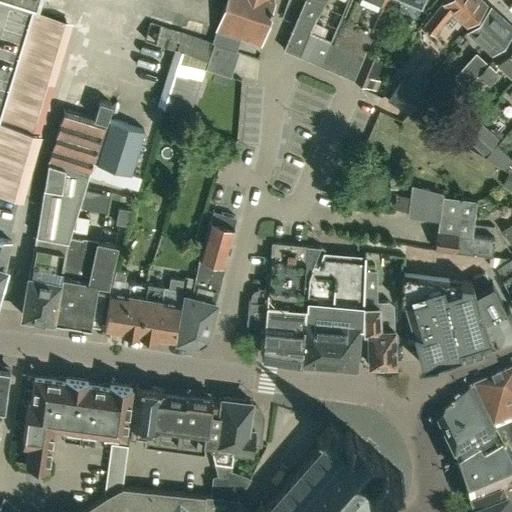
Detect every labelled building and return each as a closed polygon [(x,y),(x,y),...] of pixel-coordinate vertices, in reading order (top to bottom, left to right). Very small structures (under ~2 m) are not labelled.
[(0,0),(0,109),(32,0),(0,0)] [(225,0),(215,29),(259,44),(273,5),(272,5),(273,0),(225,0)] [(310,25),(312,26),(316,14),(325,0),(302,0),(293,22),(282,49),(299,55),(310,25)] [(363,53),(365,47),(385,0),(348,0),(332,40),(363,53)] [(410,0),(421,5),(420,8),(421,8),(424,0),(410,0)] [(485,2),(483,0),(443,0),(423,25),(433,33),(452,11),(466,24),(485,2)] [(465,30),(490,53),(511,27),(511,26),(489,5),(465,30)] [(34,9),(0,127),(0,192),(14,197),(65,18),(34,9)] [(174,49),(156,105),(165,108),(188,117),(203,67),(211,43),(161,26),(160,26),(160,24),(149,21),(143,39),(174,49)] [(363,53),(332,40),(310,30),(312,26),(310,25),(299,55),(353,78),(363,53)] [(466,87),(477,74),(487,82),(496,73),(492,70),(499,63),(511,74),(511,39),(507,46),(504,43),(487,62),(476,52),(454,75),(466,87)] [(205,68),(230,76),(238,50),(214,42),(205,68)] [(365,47),(363,53),(353,78),(375,88),(380,79),(375,77),(385,56),(365,47)] [(401,77),(388,98),(410,111),(423,89),(401,77)] [(93,117),(104,121),(105,121),(106,117),(111,103),(99,99),(93,117)] [(92,161),(104,121),(93,117),(63,108),(47,162),(69,169),(64,185),(82,190),(83,190),(92,161)] [(435,120),(452,136),(463,124),(446,108),(435,120)] [(92,161),(94,161),(90,174),(137,188),(141,176),(130,173),(144,129),(106,117),(105,121),(104,121),(92,161)] [(486,156),(500,140),(479,121),(464,138),(478,151),(486,156)] [(496,145),(485,157),(504,168),(511,159),(496,145)] [(47,162),(40,210),(35,231),(21,314),(53,319),(61,274),(66,244),(67,239),(73,220),(82,190),(64,185),(69,169),(47,162)] [(441,230),(457,232),(470,234),(474,205),(467,204),(468,200),(459,198),(448,194),(446,200),(445,203),(444,203),(441,230)] [(212,210),(200,256),(225,264),(225,261),(223,260),(235,217),(212,210)] [(89,217),(76,215),(74,230),(86,232),(89,217)] [(511,221),(501,229),(511,244),(511,243),(511,256),(509,258),(511,258),(511,221)] [(434,248),(454,250),(457,232),(441,230),(436,229),(434,248)] [(494,237),(470,234),(457,232),(454,250),(492,255),(494,237)] [(61,274),(98,281),(107,282),(115,243),(83,237),(83,238),(68,235),(67,239),(66,244),(61,274)] [(10,241),(0,237),(0,294),(1,295),(4,283),(1,282),(5,267),(10,241)] [(271,241),(267,288),(257,287),(257,288),(254,289),(251,292),(250,295),(250,301),(248,301),(246,323),(248,323),(248,327),(250,330),(254,331),(253,332),(263,333),(261,353),(299,358),(303,318),(304,318),(307,284),(305,284),(317,254),(316,254),(319,245),(305,244),(271,241)] [(303,318),(299,358),(354,363),(358,320),(362,320),(364,258),(317,254),(305,284),(307,284),(304,318),(303,318)] [(207,336),(216,300),(225,264),(200,256),(194,283),(186,282),(176,338),(198,342),(207,336)] [(126,269),(116,268),(113,278),(125,280),(126,269)] [(511,271),(501,278),(511,299),(511,271)] [(403,302),(421,365),(432,362),(461,353),(446,298),(447,279),(402,273),(399,301),(403,302)] [(487,303),(482,292),(481,289),(493,284),(488,273),(471,281),(473,289),(472,289),(475,302),(478,309),(479,308),(491,343),(511,331),(511,314),(508,307),(498,311),(494,300),(487,303)] [(105,294),(96,292),(98,281),(61,274),(54,319),(90,325),(100,325),(105,294)] [(183,278),(170,276),(168,287),(181,289),(183,278)] [(447,279),(446,298),(461,353),(490,344),(478,309),(475,302),(472,289),(447,286),(448,279),(447,279)] [(138,332),(145,283),(129,280),(127,292),(109,289),(103,327),(138,332)] [(145,283),(138,332),(172,337),(179,300),(161,297),(163,285),(145,283)] [(393,327),(392,301),(377,301),(377,305),(363,305),(365,327),(363,341),(368,341),(368,363),(394,362),(393,327)] [(0,423),(1,418),(8,368),(0,366),(0,423)] [(79,429),(87,381),(87,378),(66,375),(65,378),(35,373),(31,398),(28,398),(21,441),(27,442),(24,461),(46,465),(53,424),(79,429)] [(511,468),(511,379),(476,395),(472,398),(494,442),(496,441),(511,468)] [(109,385),(87,381),(79,429),(124,436),(131,385),(109,382),(109,385)] [(135,386),(129,434),(137,435),(144,436),(143,443),(202,451),(204,442),(210,443),(210,441),(216,442),(221,398),(212,397),(212,396),(143,387),(135,386)] [(219,478),(224,497),(236,498),(237,497),(250,477),(231,469),(233,450),(251,453),(252,442),(254,430),(246,429),(250,400),(221,397),(221,398),(216,442),(210,441),(210,443),(210,447),(218,478),(219,478)] [(471,504),(511,489),(511,468),(496,441),(494,442),(472,398),(445,420),(441,433),(457,465),(462,472),(460,474),(471,504)] [(245,504),(237,497),(236,498),(224,497),(185,492),(157,489),(122,486),(106,495),(104,496),(84,509),(86,511),(363,511),(366,509),(368,511),(370,508),(368,507),(378,495),(381,498),(383,495),(385,497),(388,494),(386,492),(398,477),(401,479),(403,477),(401,475),(403,473),(400,470),(397,472),(385,462),(387,459),(383,455),(381,458),(376,454),(376,453),(369,447),(362,440),(361,441),(355,436),(358,434),(355,432),(352,435),(351,433),(349,431),(347,431),(345,432),(344,433),(342,435),(331,426),(331,420),(326,421),(327,425),(317,436),(313,436),(313,440),(317,440),(320,443),(308,457),(306,455),(303,458),(306,459),(294,473),(292,472),(289,474),(291,476),(280,489),(278,487),(275,490),(278,492),(265,507),(262,504),(262,501),(258,501),(258,505),(252,511),(245,504)] [(104,495),(104,496),(106,495),(122,486),(121,485),(125,461),(127,445),(111,442),(104,495)] [(474,506),(476,511),(511,511),(511,510),(510,511),(503,494),(474,506)] [(0,505),(0,511),(22,511),(4,496),(0,505)]
